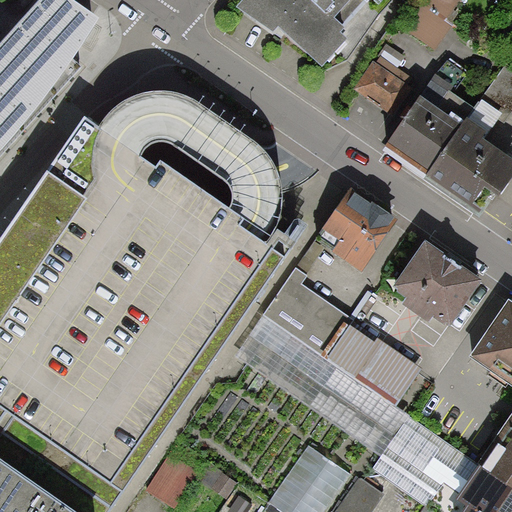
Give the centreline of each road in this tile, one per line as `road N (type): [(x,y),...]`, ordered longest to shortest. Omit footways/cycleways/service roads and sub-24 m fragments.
road 1 (residential): [(154,27),(511,268)]
road 2 (residential): [(154,27),(0,194)]
